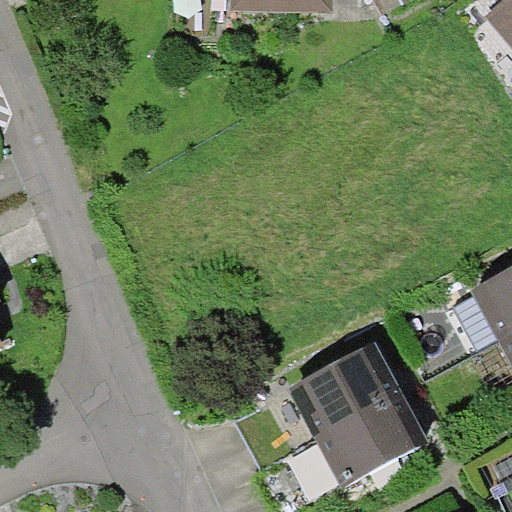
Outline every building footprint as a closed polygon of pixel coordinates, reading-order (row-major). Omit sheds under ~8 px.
[(333,0),(230,0),(230,10),(333,13),(333,0)] [(374,0),(383,16),(412,0),(374,0)] [(511,0),(502,0),(484,15),(511,48),(511,0)] [(474,297),(499,341),(511,333),(511,265),(470,289),(474,297)] [(499,341),(474,297),(453,309),(478,353),(499,341)] [(511,333),(499,341),(511,365),(511,333)] [(287,387),(315,438),(403,391),(374,340),(287,387)] [(403,391),(315,438),(341,486),(429,439),(403,391)]
